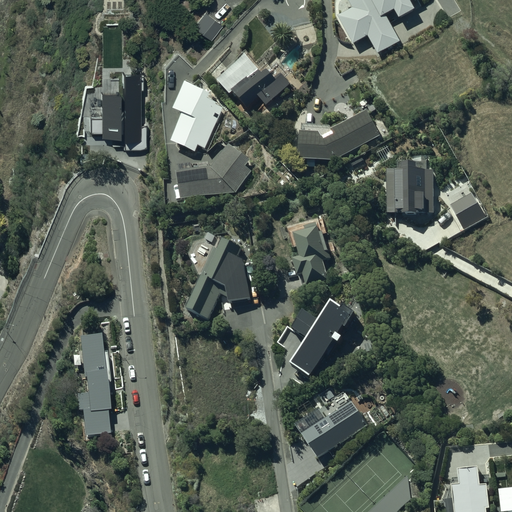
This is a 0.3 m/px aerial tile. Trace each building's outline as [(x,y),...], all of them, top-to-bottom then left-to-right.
[(347,0),(353,9),(338,17),(354,45),(368,37),(378,55),(401,43),(386,16),(395,12),(400,20),(415,11),(411,3),(415,0),(347,0)] [(222,26),(203,11),(190,28),(209,43),(222,26)] [(247,53),(216,81),(231,97),(233,95),(248,111),(260,100),(267,107),(291,85),(281,75),(275,80),(267,71),(262,75),(256,68),(259,66),(247,53)] [(211,96),(185,85),(174,112),(183,116),(171,143),(196,154),(199,147),(206,150),(224,109),(217,106),(217,104),(209,100),(211,96)] [(93,86),(84,86),(74,136),(106,136),(106,132),(118,132),(118,128),(125,128),(125,145),(127,145),(127,148),(145,148),(145,145),(147,145),(147,144),(150,144),(150,121),(143,121),(143,115),(130,115),(130,100),(106,100),(106,98),(104,98),(104,94),(93,94),(93,86)] [(301,134),(300,161),(308,162),(308,168),(315,168),(315,162),(334,163),(381,137),(367,112),(343,126),(342,125),(332,129),(330,127),(302,126),(302,134),(301,134)] [(213,169),(177,174),(182,202),(235,194),(236,194),(252,172),(246,168),(251,161),(230,146),(213,169)] [(319,221),(288,230),(293,249),(298,248),(301,260),(294,262),(298,278),(304,276),(307,288),(329,282),(324,262),(330,260),(328,253),(335,251),(333,243),(326,245),(319,221)] [(221,243),(208,237),(205,243),(194,247),(189,255),(198,276),(201,278),(187,311),(209,321),(220,297),(229,301),(230,304),(250,300),(243,263),(237,260),(242,249),(222,241),(221,243)] [(211,357),(195,352),(188,370),(194,372),(197,394),(191,410),(211,417),(213,410),(248,423),(252,412),(247,392),(236,387),(247,359),(234,355),(236,348),(227,344),(223,356),(222,361),(213,362),(211,357)] [(320,412),(297,427),(325,469),(336,461),(330,452),(367,427),(352,404),(326,421),(320,412)] [(479,471),(459,472),(460,487),(453,488),(455,511),(487,511),(487,510),(490,510),(488,487),(480,487),(479,471)] [(511,511),(511,491),(501,493),(502,511),(511,511)]
